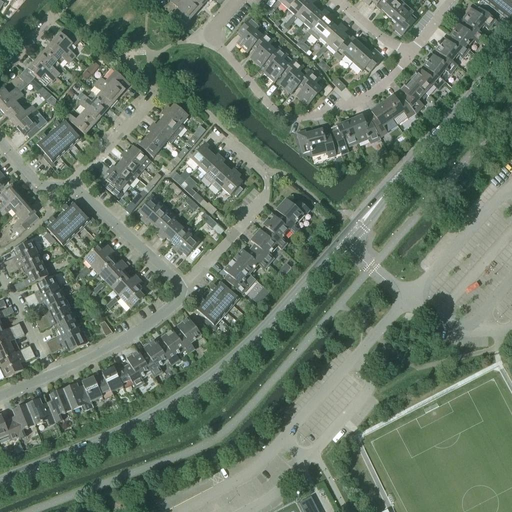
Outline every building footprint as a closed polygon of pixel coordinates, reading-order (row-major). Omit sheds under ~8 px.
[(186,25),(194,16),(175,0),(173,0),(171,3),(178,10),(174,15),(171,12),(167,17),(176,25),(181,21),(186,25)] [(202,7),(193,0),(186,0),(185,2),(183,0),(175,0),(194,16),(202,7)] [(287,10),(296,0),(281,0),(277,6),(275,4),(271,9),(273,10),(274,12),(281,5),(287,10)] [(293,20),(310,0),(304,0),(303,0),(296,0),(287,10),(294,16),(287,23),(291,26),(295,22),(293,20)] [(303,25),(316,11),(311,7),(315,3),(312,0),(310,0),(293,20),(295,22),(297,19),(303,25)] [(403,6),(396,0),(382,0),(378,5),(383,9),(380,12),(384,15),(384,14),(391,20),(403,6)] [(475,0),(476,0),(479,3),(481,0),(483,0),(496,10),(504,0),(475,0)] [(511,0),(504,0),(496,10),(511,22),(511,20),(511,0)] [(273,10),(271,9),(270,10),(268,10),(261,4),(257,8),(267,17),(273,10)] [(392,29),(396,32),(401,37),(416,21),(411,16),(413,14),(403,6),(391,20),(396,25),(392,29)] [(481,11),(477,16),(468,9),(465,13),(466,15),(461,21),(468,27),(469,26),(478,33),(483,27),(488,31),(495,22),(481,11)] [(316,11),(303,25),(310,30),(307,33),(309,35),(327,14),(324,11),(320,15),(316,11)] [(327,14),(309,35),(310,36),(317,42),(320,39),(319,39),(332,25),(327,21),(331,17),(327,14)] [(254,33),(260,27),(251,19),(240,31),(245,36),(237,45),(247,54),(254,46),(253,46),(260,39),(254,33)] [(327,46),(344,28),(340,25),(337,29),(332,25),(319,39),(320,39),(327,46)] [(468,27),(465,31),(456,25),(452,29),(454,30),(449,37),(455,41),(465,49),(472,41),(477,45),(483,37),(478,33),(469,26),(468,27)] [(336,54),(348,40),(343,36),(347,31),(344,28),(327,46),(336,54)] [(258,50),(250,59),(261,69),(267,61),(274,54),(277,50),(271,45),(274,42),(265,33),(260,39),(253,46),(254,46),(258,50)] [(75,47),(79,42),(70,34),(65,39),(60,34),(52,43),(72,61),(75,57),(68,50),(72,45),(75,47)] [(455,41),(451,46),(442,39),(439,44),(438,43),(437,45),(439,47),(435,51),(442,57),(451,64),(451,63),(457,56),(463,61),(469,52),(465,49),(455,41)] [(352,65),(365,51),(358,45),(359,44),(355,41),(352,44),(348,40),(336,54),(333,57),(339,63),(344,57),(352,65)] [(68,65),(72,61),(52,43),(44,52),(59,66),(64,61),(68,65)] [(281,63),(287,57),(278,48),(277,50),(274,54),(267,61),(272,65),(264,74),(274,84),(283,73),(287,69),(287,68),(281,63)] [(374,51),(370,55),(365,51),(352,65),(362,73),(363,71),(368,76),(383,59),(374,51)] [(55,71),(59,66),(44,52),(36,61),(55,79),(59,75),(55,71)] [(442,57),(439,62),(430,55),(426,59),(424,61),(426,62),(423,67),(430,73),(430,72),(439,79),(445,72),(450,76),(457,68),(451,63),(451,64),(442,57)] [(298,75),(304,68),(294,60),(287,68),(287,69),(283,73),(288,77),(280,86),(290,95),(300,85),(304,80),(303,80),(298,75)] [(52,83),(55,79),(36,61),(28,70),(26,69),(22,74),(31,82),(36,77),(40,81),(45,76),(52,83)] [(90,77),(94,73),(99,67),(94,63),(86,73),(90,77)] [(430,73),(426,77),(419,71),(416,74),(416,73),(414,75),(415,75),(410,81),(425,94),(432,86),(438,91),(444,84),(439,79),(430,72),(430,73)] [(314,87),(320,80),(311,72),(303,80),(304,80),(300,85),(304,89),(296,98),(307,107),(320,92),(314,87)] [(97,83),(117,100),(129,86),(115,73),(106,83),(101,79),(97,83)] [(27,86),(31,82),(22,74),(18,78),(23,82),(8,95),(4,90),(0,93),(0,109),(19,93),(27,86)] [(340,93),(345,88),(336,79),(331,84),(340,93)] [(417,103),(425,94),(410,81),(405,86),(404,86),(403,87),(404,88),(401,91),(407,97),(403,102),(415,115),(416,115),(423,107),(417,103)] [(117,100),(97,83),(94,87),(98,91),(94,96),(109,109),(117,100)] [(51,97),(42,89),(38,94),(45,102),(51,97)] [(23,97),(19,93),(0,109),(0,110),(8,119),(20,108),(15,104),(23,97)] [(85,97),(81,101),(101,118),(109,109),(94,96),(93,96),(91,94),(87,99),(85,97)] [(402,100),(397,104),(392,98),(382,105),(393,121),(403,114),(407,120),(415,115),(403,102),(402,100)] [(80,107),(76,112),(81,117),(93,127),(101,118),(81,101),(78,105),(80,107)] [(164,112),(181,126),(188,117),(174,105),(170,110),(168,108),(164,112)] [(382,129),(393,121),(382,105),(371,113),(375,119),(370,123),(379,140),(387,135),(382,129)] [(16,128),(35,111),(32,107),(24,113),(20,108),(8,119),(16,128)] [(35,111),(16,128),(24,137),(26,135),(29,138),(37,132),(33,129),(35,127),(38,131),(46,123),(39,115),(35,111)] [(181,126),(164,112),(161,115),(164,118),(160,122),(178,137),(185,129),(181,126)] [(93,127),(81,117),(76,122),(69,115),(65,119),(85,136),(93,127)] [(369,121),(364,123),(362,118),(349,123),(358,143),(368,139),(370,145),(380,141),(379,140),(370,123),(369,121)] [(65,151),(79,139),(65,122),(60,127),(57,124),(54,123),(53,125),(53,127),(56,130),(51,134),(65,151)] [(171,146),(178,137),(160,122),(156,127),(154,124),(150,128),(167,142),(171,146)] [(358,144),(358,143),(349,123),(337,127),(339,133),(333,135),(341,156),(348,154),(346,149),(358,144)] [(193,136),(194,137),(198,140),(205,132),(200,127),(193,136)] [(160,151),(167,142),(150,128),(147,132),(150,134),(146,139),(160,151)] [(302,154),(310,152),(312,158),(320,155),(319,153),(327,151),(329,159),(335,157),(329,135),(323,137),(322,131),(306,135),(306,133),(297,134),(302,154)] [(54,166),(51,163),(65,151),(51,134),(46,138),(43,135),(41,135),(39,136),(39,139),(42,142),(37,147),(45,156),(42,159),(51,169),(54,166)] [(191,149),(198,140),(194,137),(190,141),(189,140),(186,144),(191,149)] [(153,159),(160,151),(146,139),(142,143),(140,141),(136,145),(153,159)] [(198,168),(211,154),(206,150),(209,148),(205,144),(190,160),(198,168)] [(151,163),(147,160),(133,148),(129,153),(127,150),(123,154),(144,171),(151,163)] [(184,157),(188,152),(184,148),(180,153),(184,157)] [(180,162),(184,157),(180,153),(176,158),(180,162)] [(137,179),(144,171),(123,154),(120,158),(123,160),(119,165),(137,179)] [(206,175),(221,159),(218,156),(215,158),(211,154),(198,168),(206,175)] [(214,182),(226,169),(222,165),(225,162),(221,159),(206,175),(214,182)] [(130,188),(137,179),(119,165),(115,169),(113,167),(109,171),(126,185),(130,188)] [(170,174),(174,169),(170,165),(166,170),(170,174)] [(222,190),(237,174),(233,170),(231,173),(226,169),(214,182),(211,186),(219,193),(222,190)] [(108,184),(104,188),(118,200),(122,195),(119,193),(126,185),(109,171),(106,174),(109,177),(105,181),(108,184)] [(157,182),(161,178),(157,174),(153,179),(157,182)] [(222,190),(230,197),(232,195),(236,198),(243,191),(239,188),(242,184),(238,180),(241,177),(237,174),(222,190)] [(180,187),(185,182),(177,175),(172,180),(180,187)] [(153,187),(157,182),(153,179),(149,183),(153,187)] [(188,195),(192,191),(187,186),(183,190),(188,195)] [(0,204),(1,206),(0,206),(0,213),(19,196),(11,187),(0,196),(0,204)] [(178,197),(181,193),(177,188),(173,192),(178,197)] [(139,196),(138,195),(131,203),(136,208),(143,199),(139,196)] [(144,224),(162,205),(151,195),(148,199),(150,201),(138,214),(143,218),(140,221),(144,224)] [(15,216),(27,205),(19,196),(0,213),(0,214),(3,218),(11,211),(15,216)] [(208,205),(207,205),(203,201),(199,205),(204,209),(208,205)] [(299,203),(294,208),(286,201),(284,202),(280,205),(281,206),(276,211),(280,215),(276,219),(289,231),(295,236),(299,231),(294,226),(307,211),(309,213),(309,212),(299,203)] [(212,216),(217,211),(208,203),(207,205),(208,205),(204,209),(212,216)] [(38,220),(34,215),(35,215),(27,205),(15,216),(19,221),(12,228),(19,237),(30,227),(38,220)] [(85,212),(82,214),(74,205),(69,210),(66,207),(63,207),(62,208),(62,211),(65,214),(60,218),(75,234),(88,221),(91,225),(94,222),(85,212)] [(154,229),(170,212),(162,205),(144,224),(148,227),(150,225),(154,229)] [(160,239),(175,223),(178,219),(170,212),(154,229),(159,233),(156,235),(160,239)] [(276,219),(273,216),(263,227),(265,229),(262,233),(261,233),(277,248),(281,251),(287,245),(283,240),(285,237),(289,231),(276,219)] [(62,246),(75,234),(60,218),(56,222),(53,219),(50,219),(49,220),(49,223),(52,226),(47,231),(62,246)] [(209,218),(205,222),(204,223),(212,230),(217,225),(209,218)] [(183,230),(175,223),(160,239),(164,242),(166,239),(170,243),(183,230)] [(176,253),(191,237),(183,230),(170,243),(175,247),(172,250),(176,253)] [(261,233),(262,233),(260,231),(250,242),(254,245),(250,250),(268,266),(274,259),(270,256),(277,248),(261,233)] [(191,237),(176,253),(179,257),(182,254),(186,258),(199,245),(191,237)] [(55,243),(51,239),(47,242),(51,247),(55,243)] [(5,270),(39,254),(33,242),(15,251),(18,257),(3,264),(5,270)] [(107,247),(103,251),(99,246),(84,260),(90,268),(110,250),(107,247)] [(109,258),(113,254),(110,250),(90,268),(97,275),(112,262),(109,258)] [(264,271),(268,266),(250,250),(246,254),(242,251),(233,262),(249,276),(258,266),(264,271)] [(26,274),(45,265),(39,254),(5,270),(8,276),(23,268),(26,274)] [(104,283),(124,265),(121,262),(116,266),(112,262),(97,275),(104,283)] [(227,275),(223,280),(242,296),(255,281),(249,276),(233,262),(224,272),(227,275)] [(16,293),(50,276),(45,265),(26,274),(29,280),(14,287),(16,293)] [(122,273),(127,269),(124,265),(104,283),(111,291),(126,277),(122,273)] [(26,305),(60,289),(55,277),(36,286),(39,292),(24,300),(26,305)] [(118,298),(137,281),(134,277),(129,281),(126,277),(111,291),(118,298)] [(136,288),(140,284),(137,281),(118,298),(129,311),(143,299),(138,294),(140,292),(136,288)] [(225,313),(237,299),(221,285),(217,289),(214,286),(211,287),(210,288),(210,291),(213,294),(209,298),(225,313)] [(47,309),(66,300),(60,289),(26,305),(29,311),(45,303),(47,309)] [(269,294),(263,289),(258,295),(263,300),(269,294)] [(217,329),(213,326),(225,313),(209,298),(205,303),(202,300),(199,300),(198,302),(198,305),(201,307),(197,312),(206,320),(203,323),(214,332),(217,329)] [(37,327),(71,311),(66,300),(47,309),(50,315),(35,322),(37,327)] [(367,318),(373,311),(369,307),(362,314),(367,318)] [(0,324),(0,320),(13,314),(10,308),(0,313),(0,326),(1,327),(0,324)] [(58,331),(76,322),(71,311),(37,327),(40,333),(55,326),(58,331)] [(190,345),(201,337),(188,320),(177,328),(179,331),(174,335),(186,352),(188,355),(195,351),(190,345)] [(48,350),(82,334),(76,322),(58,331),(61,337),(45,344),(48,350)] [(0,340),(21,331),(19,325),(4,332),(1,327),(0,326),(0,340)] [(9,343),(24,336),(21,331),(0,340),(0,354),(11,349),(9,343)] [(174,335),(172,331),(160,339),(163,343),(158,347),(169,364),(168,364),(171,368),(180,362),(177,358),(186,352),(174,335)] [(69,354),(87,345),(82,334),(48,350),(51,355),(66,348),(69,354)] [(158,347),(156,343),(144,351),(146,355),(141,358),(151,376),(153,379),(162,374),(160,370),(168,364),(169,364),(158,347)] [(0,368),(32,353),(29,348),(14,355),(11,349),(0,354),(0,368)] [(20,366),(35,359),(32,353),(0,368),(0,372),(4,381),(22,372),(20,366)] [(141,358),(139,354),(127,361),(129,365),(123,368),(131,383),(135,390),(144,385),(142,381),(151,376),(141,358)] [(122,388),(131,383),(123,368),(115,372),(113,369),(101,374),(102,376),(103,376),(104,378),(112,394),(123,389),(122,388)] [(111,394),(112,394),(104,378),(103,376),(102,376),(94,381),(93,379),(81,384),(83,387),(90,404),(91,404),(102,399),(103,402),(113,398),(111,394)] [(83,387),(77,389),(76,386),(62,392),(71,412),(81,408),(83,413),(93,409),(91,404),(90,404),(83,387)] [(61,416),(71,412),(62,392),(55,394),(56,396),(50,399),(52,402),(46,405),(54,425),(63,421),(61,416)] [(46,405),(41,407),(38,401),(25,407),(34,427),(46,422),(49,427),(54,425),(46,405)] [(24,431),(34,427),(25,407),(12,412),(15,418),(9,420),(17,439),(18,441),(26,438),(24,431)] [(9,420),(3,423),(0,417),(0,416),(0,441),(8,438),(10,442),(17,439),(9,420)] [(302,511),(317,511),(311,498),(299,504),(302,511)]
